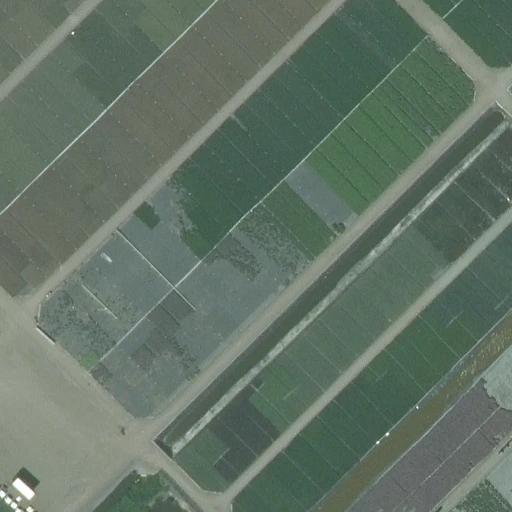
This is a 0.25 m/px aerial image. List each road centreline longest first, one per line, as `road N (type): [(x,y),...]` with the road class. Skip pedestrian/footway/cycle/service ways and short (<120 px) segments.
road 1 (unknown): [(165,451),(511,95)]
road 2 (unknown): [(165,451),(215,509),(511,221)]
